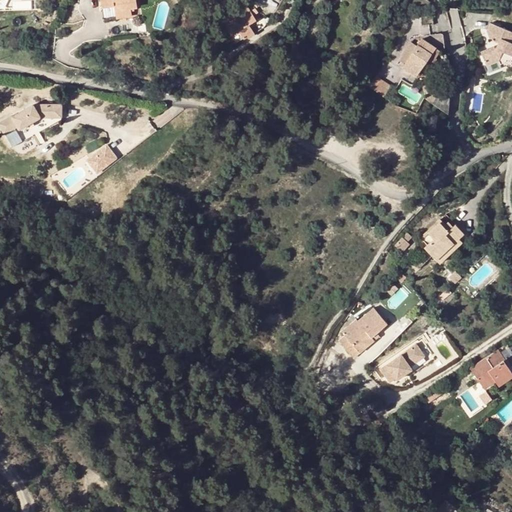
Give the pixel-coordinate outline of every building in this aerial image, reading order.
[(115,11),(131,9),(136,8),(134,0),(100,0),(101,8),(114,6),(115,11)] [(245,2),(223,20),(231,35),(239,31),(243,38),(253,33),(249,25),(255,21),(245,2)] [(131,16),(131,9),(115,11),(116,18),(131,16)] [(502,65),(504,68),(511,64),(511,33),(494,26),(490,35),(493,43),(501,46),(499,52),(496,52),(483,59),(490,71),(502,65)] [(402,58),(420,69),(422,65),(433,47),(420,39),(417,46),(410,41),(401,56),(402,58)] [(439,51),(433,47),(422,65),(429,69),(435,58),(435,57),(439,51)] [(420,69),(402,58),(399,62),(405,66),(403,69),(415,77),(420,69)] [(392,87),(375,75),(372,81),(369,87),(384,98),(392,87)] [(0,122),(0,127),(3,133),(17,125),(18,128),(26,124),(32,120),(40,116),(61,116),(61,104),(35,104),(12,117),(11,116),(0,122)] [(117,156),(107,144),(88,159),(98,172),(117,156)] [(436,260),(458,239),(463,234),(455,225),(449,229),(441,220),(421,238),(426,245),(424,247),(436,260)] [(407,233),(404,238),(407,241),(412,236),(407,233)] [(396,246),(402,251),(409,244),(407,241),(404,238),(396,246)] [(458,239),(436,260),(439,264),(462,243),(458,239)] [(406,278),(401,272),(395,277),(400,283),(406,278)] [(451,276),(449,278),(455,284),(461,278),(455,272),(451,276)] [(370,338),(376,333),(387,324),(373,308),(358,321),(356,319),(340,333),(343,336),(338,340),(353,358),(372,342),(370,338)] [(415,314),(409,319),(412,322),(413,323),(418,318),(415,314)] [(370,338),(372,342),(379,337),(376,333),(370,338)] [(416,345),(379,370),(389,383),(395,379),(396,381),(411,370),(409,368),(424,357),(416,345)] [(478,363),(471,368),(484,389),(495,382),(511,372),(497,351),(485,359),(478,363)] [(495,382),(498,386),(511,377),(511,373),(511,372),(495,382)] [(367,412),(352,418),(357,428),(371,422),(367,412)] [(427,422),(417,430),(422,436),(432,428),(427,422)] [(505,440),(510,441),(511,439),(511,423),(511,424),(497,434),(498,437),(505,440)] [(446,500),(434,511),(456,511),(458,510),(446,500)]
